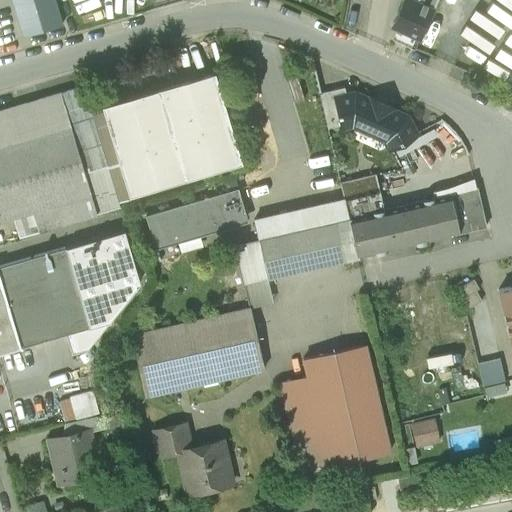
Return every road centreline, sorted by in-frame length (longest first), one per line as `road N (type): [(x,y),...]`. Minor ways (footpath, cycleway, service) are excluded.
road 1 (residential): [(0,80),(186,28),(266,25),(461,108),(511,155)]
road 2 (residential): [(511,238),(499,248),(358,282)]
